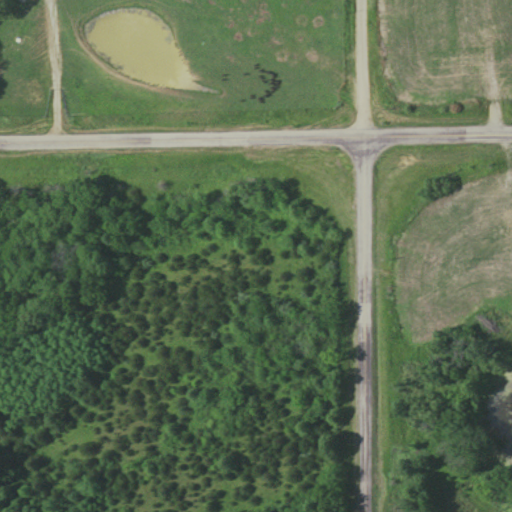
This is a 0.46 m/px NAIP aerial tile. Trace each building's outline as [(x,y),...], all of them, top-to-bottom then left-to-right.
[(431,16),(430,0),(401,0),(402,16),(431,16)] [(0,52),(0,80),(18,81),(18,52),(0,52)] [(456,58),(431,58),(431,104),(438,104),(438,89),(456,89),(456,58)] [(468,225),(485,225),(485,216),(500,216),(500,193),(482,193),(482,199),(476,199),(476,196),(468,196),(468,225)] [(493,292),(501,292),(501,248),(493,248),(493,292)] [(441,293),(454,293),(454,279),(441,279),(441,293)]
